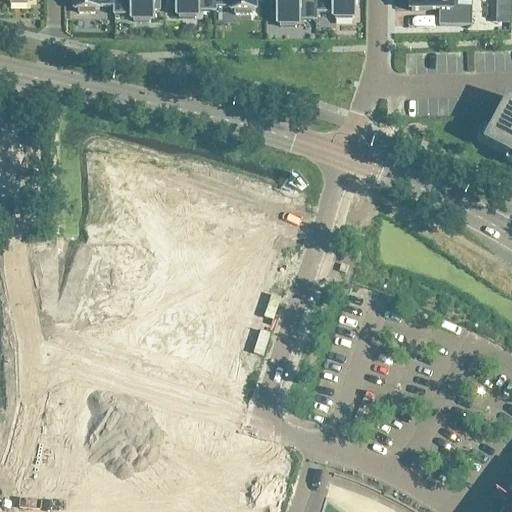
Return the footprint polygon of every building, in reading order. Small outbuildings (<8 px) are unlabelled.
[(112,15),(113,15),(113,0),(73,0),(73,9),(78,10),(78,13),(93,13),(93,10),(98,10),(98,7),(112,7),(112,15)] [(113,0),(113,15),(129,15),(129,18),(133,18),(133,21),(149,22),(149,18),(153,18),(153,11),(158,11),(157,0),(113,0)] [(214,8),(214,0),(169,0),(169,6),(174,6),(174,14),(179,14),(179,18),(194,18),(194,15),(199,15),(199,12),(214,12),(214,8)] [(214,0),(214,8),(229,8),(229,11),(234,11),(234,15),(250,15),(250,11),(254,11),(254,0),(214,0)] [(315,13),(315,0),(270,0),(270,15),(275,15),(275,23),(279,23),(279,27),(295,27),(295,23),(300,24),(300,21),(315,21),(315,13)] [(315,0),(315,13),(330,13),(330,16),(335,16),(335,20),(351,20),(351,16),(355,16),(355,0),(315,0)] [(409,0),(410,11),(438,11),(438,26),(471,26),(471,7),(457,7),(457,0),(409,0)] [(484,144),(511,159),(511,99),(507,97),(488,132),(489,133),(484,144)] [(192,200),(153,321),(164,324),(161,334),(227,356),(230,346),(241,349),(280,229),(269,225),(272,216),(206,194),(203,204),(192,200)] [(191,511),(204,472),(199,461),(203,459),(202,456),(201,456),(199,452),(199,451),(198,448),(193,451),(187,440),(127,421),(125,421),(125,422),(117,426),(117,425),(116,426),(76,413),(47,505),(68,511),(191,511)]
